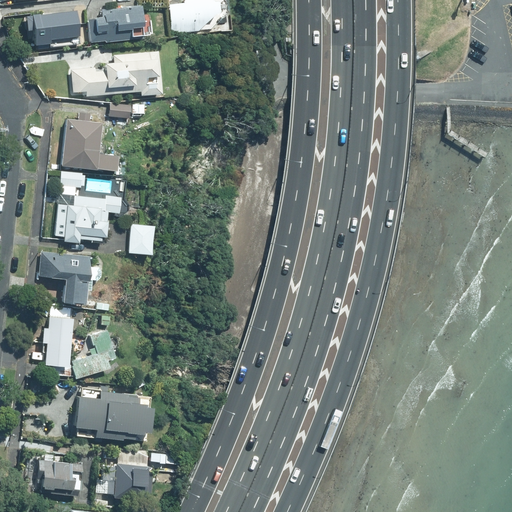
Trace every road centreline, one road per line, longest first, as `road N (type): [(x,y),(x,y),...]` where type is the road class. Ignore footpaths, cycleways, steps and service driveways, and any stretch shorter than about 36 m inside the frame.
road 1 (motorway): [(191,511),(235,415),(288,246),(303,161),(310,0)]
road 2 (motorway): [(395,0),(397,108),(374,264),(349,357),(287,511)]
road 3 (motorway): [(240,511),(275,433),(331,251),(354,45)]
road 4 (residential): [(270,0),(270,49),(287,77),(411,95),(451,92),(472,81),(489,47),(496,0)]
road 5 (residential): [(0,278),(16,123),(0,81)]
